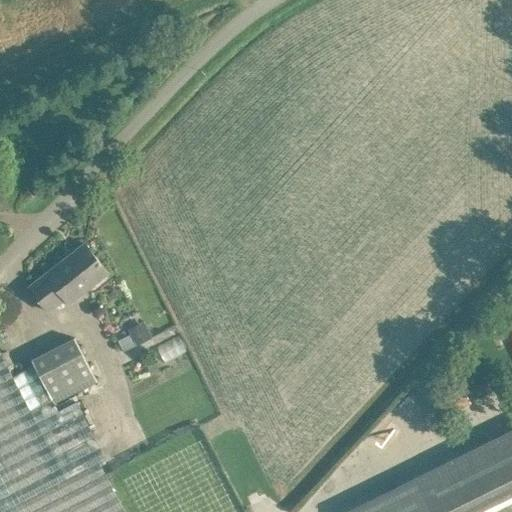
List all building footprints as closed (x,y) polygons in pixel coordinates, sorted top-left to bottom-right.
[(69,303),(108,272),(84,242),(29,286),(49,311),(65,298),(69,303)] [(144,321),(128,330),(137,345),(152,337),(144,321)] [(0,511),(125,511),(100,461),(106,458),(76,400),(57,410),(54,404),(97,381),(75,337),(32,360),(34,365),(13,375),(0,350),(0,511)] [(442,392),(434,375),(416,384),(428,410),(441,403),(437,395),(442,392)] [(443,396),(451,413),(467,405),(459,388),(443,396)] [(511,511),(511,430),(347,511),(511,511)]
